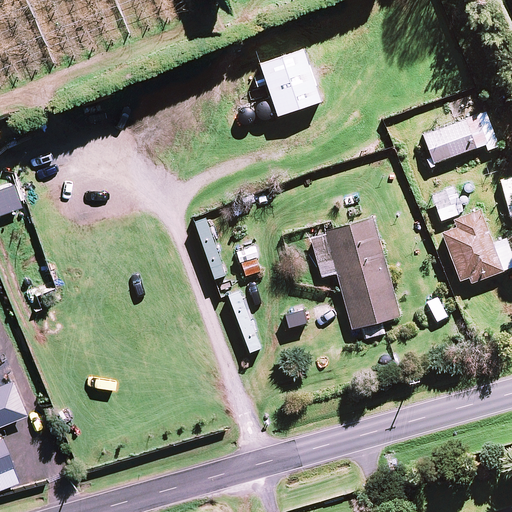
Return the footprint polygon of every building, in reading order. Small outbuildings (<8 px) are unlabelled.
[(320,105),(303,54),(261,68),(278,119),(320,105)] [(265,103),(263,103),(262,103),(260,104),(259,105),(258,106),(257,107),(256,109),(256,110),(256,112),(256,113),(256,115),(257,116),(258,118),(259,119),(260,120),(262,120),(263,121),(265,121),(266,121),(268,120),(269,120),(271,119),(272,118),(273,116),(273,115),(274,113),(274,112),(274,110),(273,109),(273,107),(272,106),(271,105),(269,104),(268,103),(266,103),(265,103)] [(247,109),(245,109),(244,109),(242,110),(241,111),(240,112),(239,113),(238,115),(238,116),(238,118),(238,119),(238,121),(239,122),(240,124),(241,125),(242,126),(244,126),(245,127),(247,127),(248,127),(250,126),(251,126),(252,125),(254,124),(254,122),(255,121),(256,119),(256,118),(256,116),(255,115),(255,113),(254,112),(253,111),(251,110),(250,109),(248,109),(247,109)] [(476,116),(465,120),(476,149),(476,150),(487,146),(476,116)] [(476,149),(465,120),(422,136),(433,165),(476,149)] [(469,185),(467,185),(465,186),(464,188),(464,190),(464,192),(466,193),(468,194),(470,194),(472,193),(473,191),(473,189),(472,187),(471,185),(469,185)] [(464,197),(462,197),(460,198),(459,200),(459,202),(459,204),(461,205),(463,206),(465,206),(467,205),(468,203),(468,201),(468,199),(466,197),(464,197)] [(493,245),(480,212),(453,222),(456,230),(442,235),(460,283),(468,280),(470,285),(503,273),(493,245)] [(400,318),(373,220),(325,233),(326,237),(337,275),(352,331),(400,318)] [(245,238),(241,227),(218,235),(222,246),(245,238)] [(337,275),(326,237),(311,241),(322,279),(337,275)] [(261,272),(257,259),(260,258),(256,247),(250,249),(237,254),(246,277),(261,272)] [(259,350),(239,294),(230,298),(250,354),(259,350)] [(334,315),(331,304),(301,313),(304,324),(334,315)] [(0,384),(0,424),(24,415),(10,381),(0,384)] [(0,471),(11,467),(0,441),(0,471)] [(11,467),(0,471),(0,489),(17,483),(11,467)]
